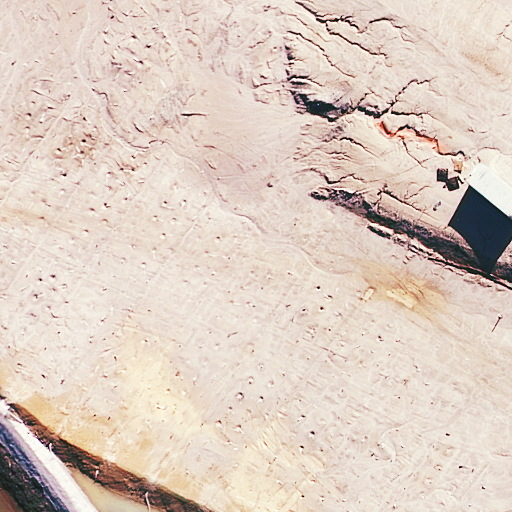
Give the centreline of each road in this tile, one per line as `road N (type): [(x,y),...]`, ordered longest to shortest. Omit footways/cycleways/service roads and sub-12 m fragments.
road 1 (motorway): [(0,65),(511,402)]
road 2 (motorway): [(426,511),(0,231)]
